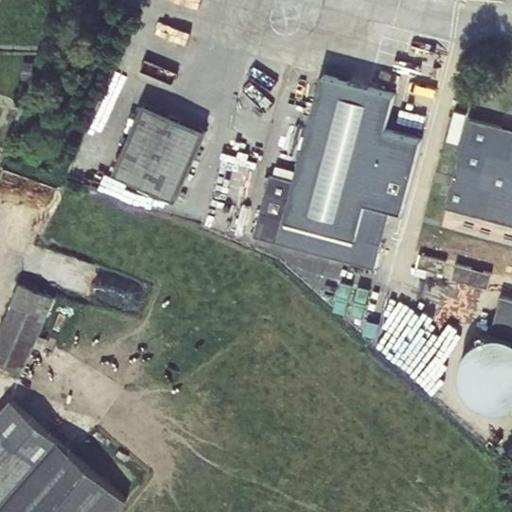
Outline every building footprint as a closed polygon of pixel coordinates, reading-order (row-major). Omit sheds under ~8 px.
[(311,63),(270,216),(350,237),(365,201),(395,206),(414,133),(391,121),(391,87),(311,63)] [(200,124),(141,101),(113,173),(179,198),(200,124)] [(511,115),(467,106),(435,223),(511,243),(511,115)] [(54,293),(18,279),(0,323),(0,362),(22,373),(54,293)] [(511,342),(481,329),(456,385),(511,409),(511,342)] [(0,407),(0,511),(114,511),(126,498),(10,396),(0,407)]
